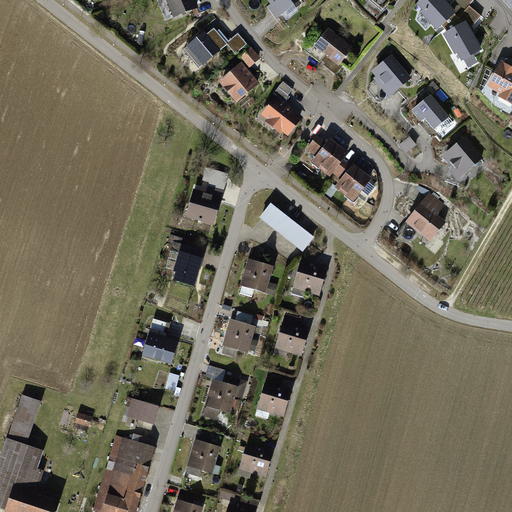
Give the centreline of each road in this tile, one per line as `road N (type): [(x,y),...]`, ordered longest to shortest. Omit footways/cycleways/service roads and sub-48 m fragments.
road 1 (residential): [(153,511),(255,164)]
road 2 (residential): [(361,248),(386,204),(381,163),(256,42),(227,0)]
road 3 (residential): [(263,511),(332,274),(330,224)]
road 4 (residential): [(45,0),(255,164)]
road 5 (residential): [(361,248),(444,310),(489,322)]
road 6 (track): [(511,194),(444,310)]
